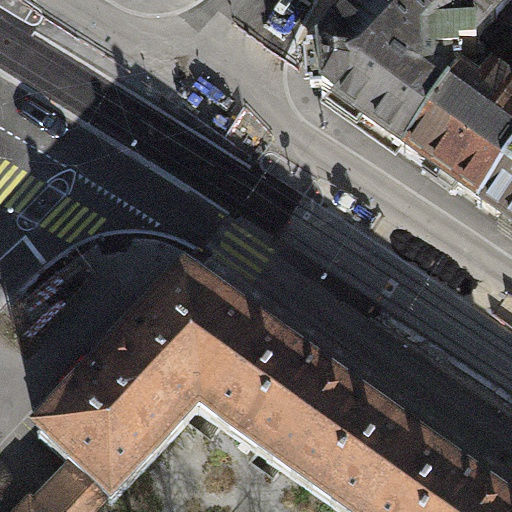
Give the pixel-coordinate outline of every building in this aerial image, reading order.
[(459,41),(480,40),(497,21),(475,0),(368,0),(318,53),(319,55),(308,56),(311,96),(322,96),(322,99),(405,156),(460,84),(449,76),(454,69),(460,69),(459,41)] [(511,0),(475,0),(497,21),(508,10),(511,5),(511,0)] [(482,210),(511,169),(511,94),(491,80),(479,97),(460,84),(405,156),(482,210)] [(511,169),(482,210),(494,219),(511,231),(511,169)] [(200,413),(196,411),(265,338),(186,283),(124,347),(121,344),(99,368),(102,371),(39,437),(71,468),(108,502),(112,506),(200,413)] [(327,382),(265,338),(196,411),(200,413),(339,511),(373,511),(419,448),(353,400),(355,397),(329,379),(327,382)] [(484,494),(419,448),(373,511),(510,511),(511,509),(511,507),(487,490),(484,494)] [(53,487),(35,507),(40,511),(98,511),(108,502),(71,468),(53,487)] [(40,511),(35,507),(31,503),(22,511),(40,511)]
